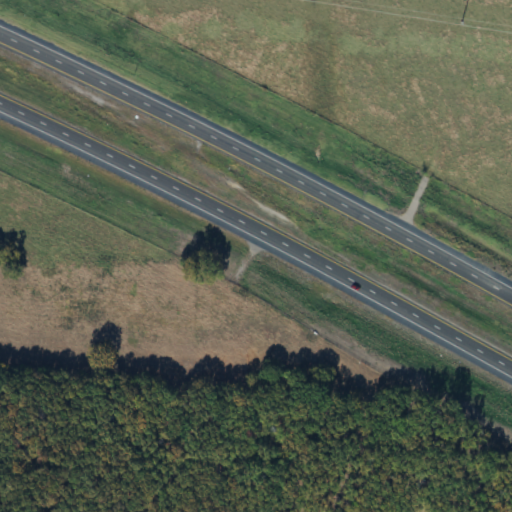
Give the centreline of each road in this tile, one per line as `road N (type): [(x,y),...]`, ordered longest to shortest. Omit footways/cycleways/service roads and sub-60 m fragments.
road 1 (trunk): [(0,105),(140,167),(511,369)]
road 2 (trunk): [(511,295),(0,34)]
